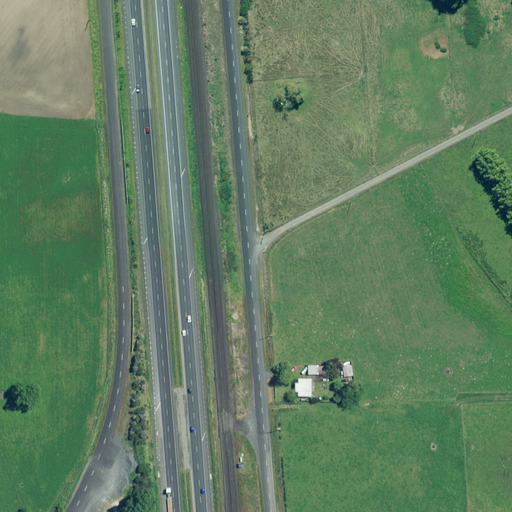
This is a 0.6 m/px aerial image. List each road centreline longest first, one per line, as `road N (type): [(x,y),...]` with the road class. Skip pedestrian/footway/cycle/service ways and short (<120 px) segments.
road 1 (unclassified): [(72,511),(108,427),(122,340),(106,0)]
road 2 (unclassified): [(227,0),(271,511)]
road 3 (motorway): [(173,511),(133,0)]
road 4 (motorway): [(162,0),(200,511)]
road 5 (track): [(511,107),(248,246)]
